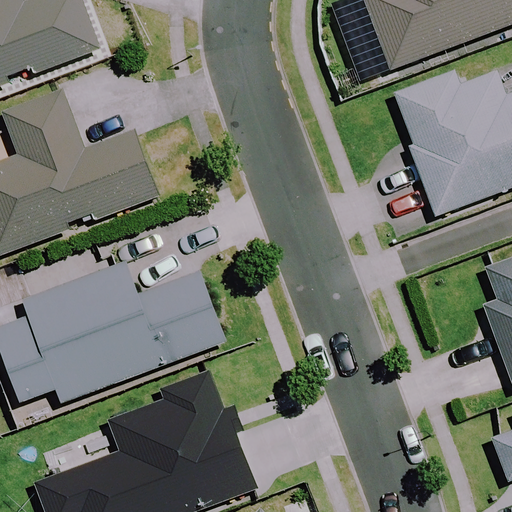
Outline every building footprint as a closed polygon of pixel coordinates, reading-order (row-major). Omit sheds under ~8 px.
[(0,0),(0,87),(99,51),(79,0),(48,0),(23,9),(19,0),(0,0)] [(511,0),(365,0),(392,72),(511,26),(511,0)] [(511,189),(511,74),(455,95),(449,78),(393,98),(437,217),(511,189)] [(83,155),(60,94),(5,115),(22,161),(0,168),(0,255),(155,199),(132,137),(83,155)] [(511,266),(489,275),(498,298),(491,323),(511,379),(511,266)] [(135,299),(123,267),(21,305),(26,318),(0,327),(0,346),(22,404),(57,391),(63,405),(223,345),(197,276),(135,299)] [(202,511),(254,493),(211,376),(161,395),(167,410),(49,454),(59,479),(39,486),(48,511),(202,511)] [(511,419),(507,421),(511,434),(489,443),(505,485),(511,482),(511,419)]
